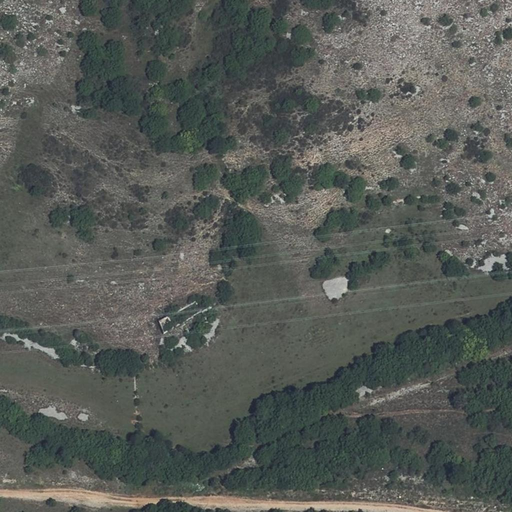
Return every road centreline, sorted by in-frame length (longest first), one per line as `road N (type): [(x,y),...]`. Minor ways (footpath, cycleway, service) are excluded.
road 1 (track): [(0,424),(192,475),(407,383),(511,379)]
road 2 (track): [(0,494),(360,511)]
